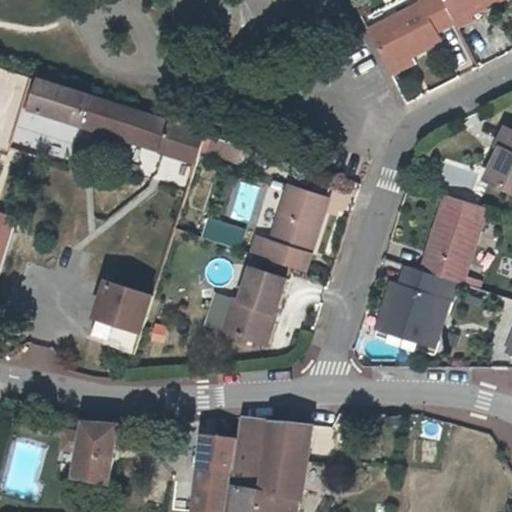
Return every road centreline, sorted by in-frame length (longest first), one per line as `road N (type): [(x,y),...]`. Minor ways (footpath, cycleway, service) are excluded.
road 1 (residential): [(511,77),(407,129),(328,391)]
road 2 (residential): [(328,391),(115,400),(0,375)]
road 3 (residential): [(511,408),(425,392),(328,391)]
